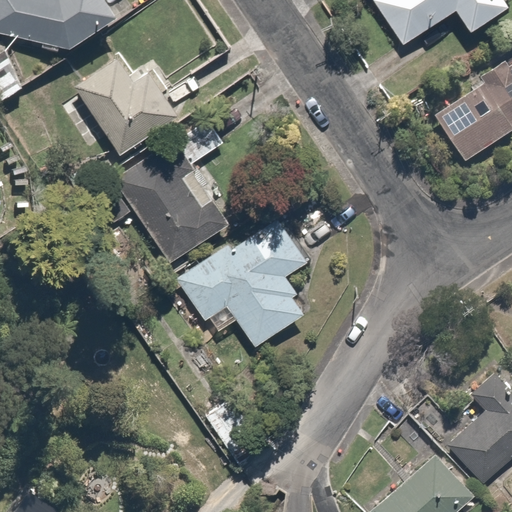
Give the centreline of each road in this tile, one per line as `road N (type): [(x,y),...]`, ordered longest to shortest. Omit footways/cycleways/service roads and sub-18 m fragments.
road 1 (residential): [(434,255),(262,0)]
road 2 (residential): [(434,255),(383,320),(315,440)]
